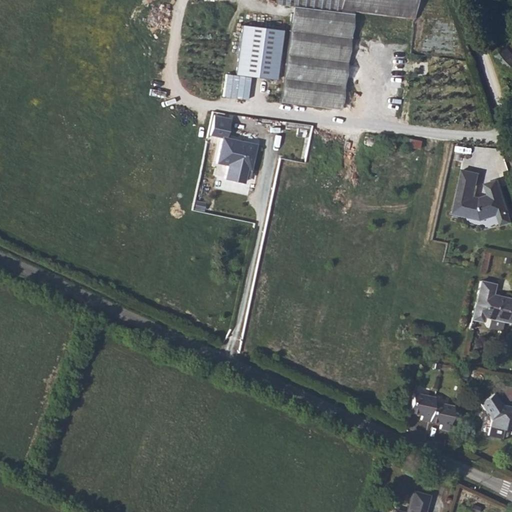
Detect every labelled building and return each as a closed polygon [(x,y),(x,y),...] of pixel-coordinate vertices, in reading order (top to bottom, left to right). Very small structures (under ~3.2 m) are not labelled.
[(353,13),(409,20),(411,0),(271,0),(271,5),(285,7),(274,102),(341,110),(353,13)] [(238,24),(246,25),(247,16),(248,8),(237,6),(234,23),(238,24)] [(238,24),(233,73),(272,77),(277,28),(262,27),(263,18),(247,16),(246,25),(238,24)] [(492,38),(494,41),(497,54),(511,73),(511,41),(511,40),(511,22),(510,18),(503,23),(505,28),(492,38)] [(206,135),(217,137),(213,163),(223,165),(222,174),(242,177),(243,168),(245,169),(249,142),(220,137),(223,118),(208,116),(206,135)] [(408,136),(406,143),(420,146),(421,140),(408,136)] [(459,171),(450,216),(478,222),(494,216),(505,213),(494,181),(481,186),(484,197),(476,200),(471,198),(473,189),(465,187),(468,173),(459,171)] [(476,175),(468,173),(465,187),(473,189),(476,175)] [(505,213),(494,216),(498,227),(508,224),(505,213)] [(471,323),(482,325),(485,329),(503,333),(504,323),(511,324),(511,300),(491,296),(494,284),(480,281),(471,323)] [(478,403),(492,421),(489,435),(502,437),(504,429),(508,430),(509,426),(511,426),(511,405),(501,404),(493,392),(478,403)] [(411,398),(408,417),(421,420),(420,424),(441,429),(440,433),(448,435),(453,411),(433,407),(433,403),(411,398)] [(391,511),(422,511),(426,498),(411,494),(405,511),(398,511),(392,510),(391,511)]
